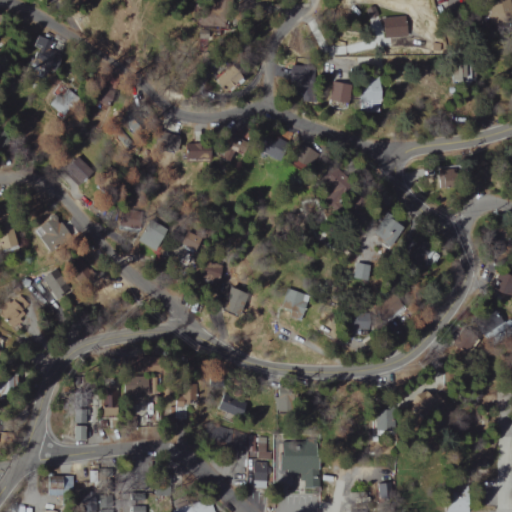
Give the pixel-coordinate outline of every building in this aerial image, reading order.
[(402,37),(403,17),(379,17),(379,37),(402,37)] [(47,72),(57,45),(36,37),(33,46),(35,47),(29,65),(47,72)] [(308,90),(314,72),(288,64),(283,82),(308,90)] [(205,81),(216,94),(234,79),(223,66),(205,81)] [(358,111),(377,112),(378,81),(359,80),(358,111)] [(343,104),(345,84),(324,83),(323,102),(343,104)] [(59,224),(52,215),(33,228),(50,251),(75,232),(66,219),(59,224)] [(383,251),(397,230),(378,217),(364,237),(383,251)] [(136,241),(153,252),(165,234),(148,223),(136,241)] [(0,248),(15,248),(14,229),(0,229),(0,248)] [(204,245),(200,232),(184,237),(187,250),(204,245)] [(416,269),(422,251),(406,245),(400,264),(416,269)] [(511,287),(498,281),(492,294),(506,300),(511,287)] [(0,324),(8,333),(30,313),(18,300),(0,316),(0,324)] [(299,320),(301,308),(288,305),(286,318),(299,320)] [(425,405),(434,413),(442,404),(422,386),(403,407),(414,417),(425,405)] [(82,411),(71,412),(72,440),(83,439),(82,411)] [(263,436),(248,437),(249,487),(264,487),(263,436)] [(318,488),(319,449),(279,448),(278,472),(299,473),(299,487),(318,488)] [(465,511),(465,495),(445,496),(445,511),(465,511)] [(170,511),(212,511),(210,503),(171,511),(170,511)]
